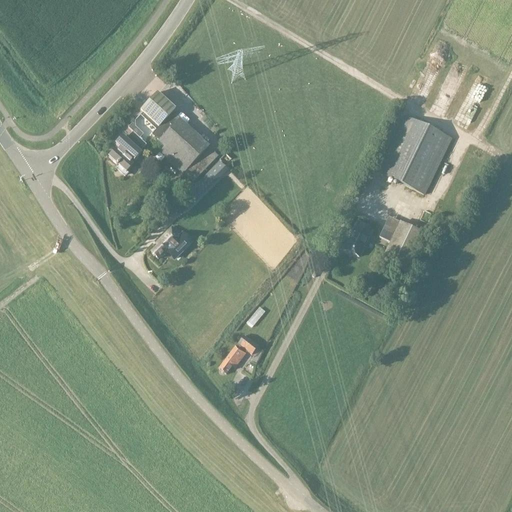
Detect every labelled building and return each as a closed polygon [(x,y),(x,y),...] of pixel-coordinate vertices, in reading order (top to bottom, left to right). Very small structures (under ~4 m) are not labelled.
[(483,47),(489,47),(489,57),(500,57),(508,37),(503,35),(488,35),(488,42),(479,42),(479,33),(471,29),(449,30),(450,37),(459,37),(483,47)] [(159,154),(156,158),(160,163),(165,159),(182,176),(184,175),(193,184),(218,158),(172,114),(175,111),(157,94),(140,112),(142,114),(128,129),(143,144),(151,136),(165,148),(159,154)] [(455,122),(471,131),(478,118),(462,109),(455,122)] [(404,119),(378,174),(424,196),(450,141),(404,119)] [(138,154),(144,148),(131,135),(128,138),(128,139),(126,142),(122,138),(115,145),(120,150),(117,153),(115,151),(108,158),(116,166),(115,166),(116,168),(117,167),(125,174),(132,167),(129,164),(132,161),(133,163),(140,155),(138,154)] [(493,152),(498,157),(496,159),(502,164),(509,157),(498,147),(493,152)] [(219,160),(227,166),(231,160),(223,155),(219,160)] [(186,197),(193,204),(201,196),(200,195),(226,169),(220,162),(186,197)] [(384,215),(381,229),(391,231),(395,218),(384,215)] [(343,251),(358,258),(371,231),(356,224),(343,251)] [(391,239),(381,262),(407,275),(425,236),(399,224),(391,239)] [(158,246),(151,254),(157,261),(165,253),(167,255),(181,240),(170,229),(156,244),(158,246)] [(382,231),(379,238),(389,243),(392,236),(382,231)] [(246,325),(251,329),(265,313),(259,309),(246,325)] [(259,350),(257,349),(258,348),(243,337),(237,346),(252,357),(252,356),(254,358),(259,350)] [(235,349),(219,370),(226,376),(231,368),(234,370),(245,356),(235,349)] [(243,394),(245,386),(239,384),(237,392),(243,394)]
